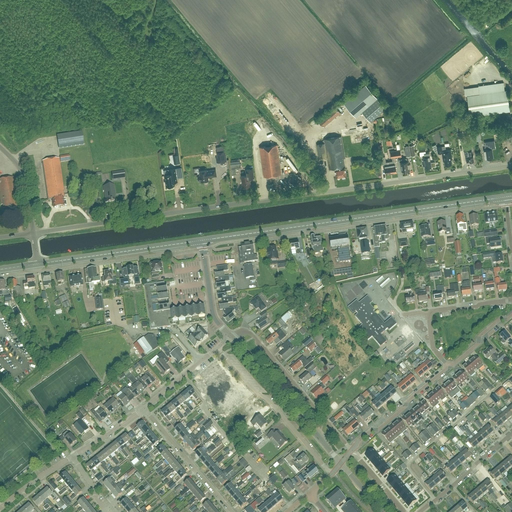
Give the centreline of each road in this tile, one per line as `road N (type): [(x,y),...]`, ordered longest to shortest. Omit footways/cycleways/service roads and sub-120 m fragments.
road 1 (unclassified): [(32,233),(511,166)]
road 2 (primary): [(201,241),(505,197)]
road 3 (unknown): [(435,501),(410,465),(508,376)]
road 4 (unclassified): [(351,450),(248,333),(230,337)]
road 5 (residential): [(216,348),(333,472)]
road 6 (tertiary): [(341,463),(230,337)]
road 7 (primary): [(37,264),(201,241)]
road 8 (residential): [(144,409),(231,511)]
road 9 (residential): [(351,450),(445,364)]
